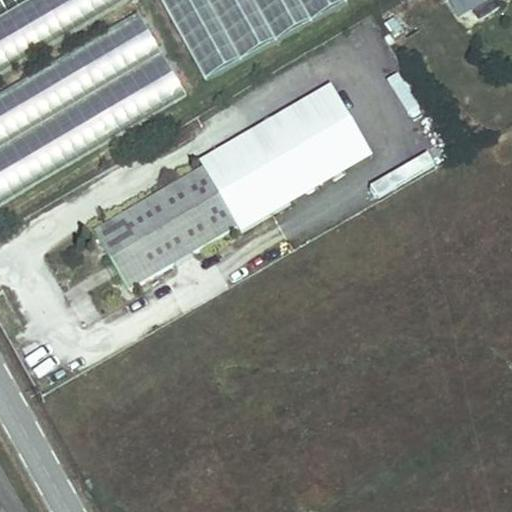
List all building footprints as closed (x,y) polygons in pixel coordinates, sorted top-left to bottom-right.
[(129,0),(0,0),(0,70),(131,3),(129,0)] [(157,0),(194,79),(346,10),(341,0),(157,0)] [(448,0),(461,20),(492,0),(448,0)] [(0,196),(188,101),(143,15),(0,88),(0,196)] [(372,159),(332,88),(250,137),(291,206),(372,159)] [(204,170),(95,234),(130,293),(239,230),(242,234),(291,206),(250,137),(202,165),(204,170)]
